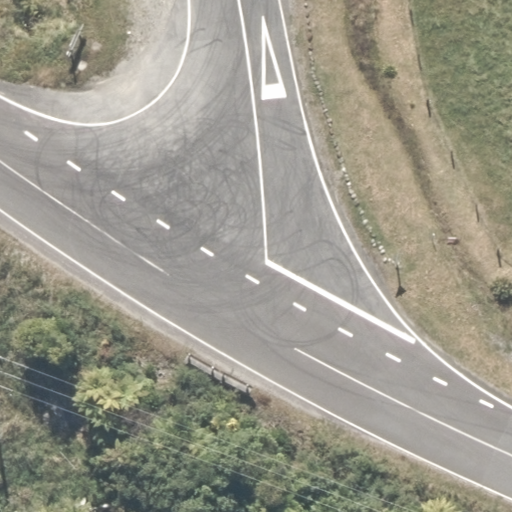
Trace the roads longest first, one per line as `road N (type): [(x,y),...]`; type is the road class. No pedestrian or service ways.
road 1 (unclassified): [(236,320),(263,258),(229,0)]
road 2 (tertiary): [(236,320),(511,454)]
road 3 (tertiary): [(0,164),(236,320)]
